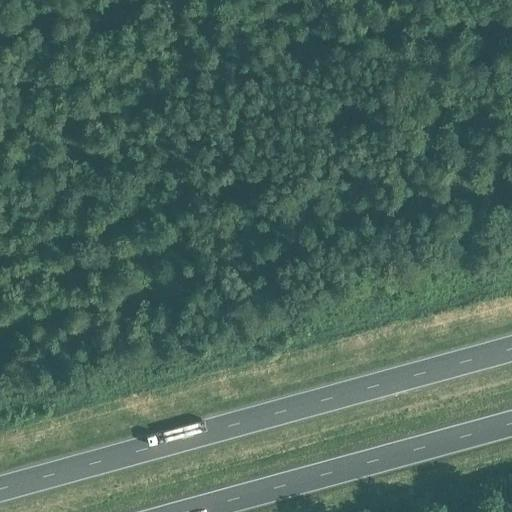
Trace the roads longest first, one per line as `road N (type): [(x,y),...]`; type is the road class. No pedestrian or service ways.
road 1 (trunk): [(511,352),(0,494)]
road 2 (trunk): [(210,511),(511,429)]
